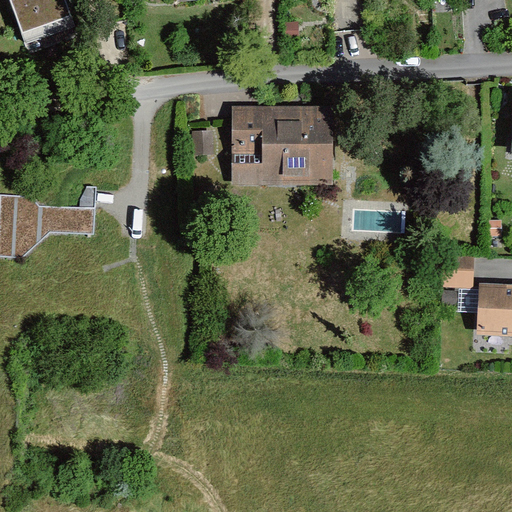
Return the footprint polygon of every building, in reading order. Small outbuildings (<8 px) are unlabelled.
[(69,0),(14,0),(25,33),(75,17),(69,0)] [(294,29),(281,30),(282,49),(296,48),(294,29)] [(262,45),(247,46),(249,61),(263,60),(262,45)] [(235,110),(234,188),(335,189),(336,111),(235,110)] [(197,139),(198,161),(214,160),(212,139),(197,139)] [(26,199),(3,197),(0,242),(0,261),(25,263),(53,238),(96,241),(97,212),(44,211),(44,200),(26,199)] [(448,260),(445,287),(472,291),(475,263),(448,260)] [(511,288),(480,286),(477,335),(511,338),(511,288)] [(461,296),(442,295),(441,312),(460,313),(461,296)]
